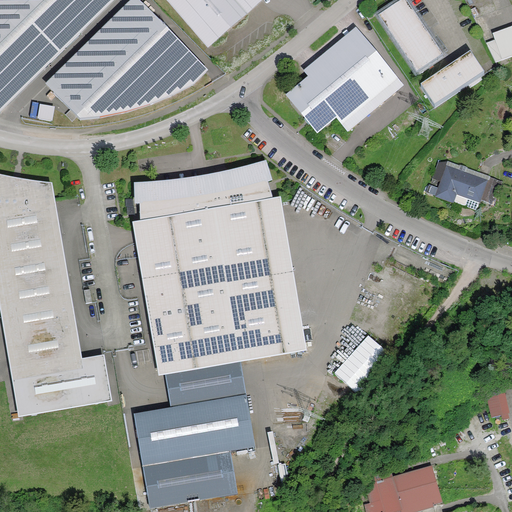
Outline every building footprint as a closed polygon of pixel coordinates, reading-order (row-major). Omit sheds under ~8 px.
[(0,0),(0,114),(1,116),(120,0),(0,0)] [(83,122),(136,113),(192,90),(209,73),(137,0),(134,0),(47,85),(83,122)] [(174,0),(212,42),(229,28),(260,0),(174,0)] [(379,18),(418,73),(442,56),(404,1),(379,18)] [(496,43),(488,46),(496,63),(511,57),(511,31),(494,38),(496,43)] [(354,117),(396,82),(360,39),(294,93),(294,103),(305,116),(318,132),(337,117),(349,132),(360,123),(354,117)] [(471,56),(421,88),(434,107),(484,75),(471,56)] [(55,108),(40,106),(38,121),(53,123),(55,108)] [(141,226),(166,373),(239,360),(298,350),(274,202),(265,168),(203,185),(141,191),(142,220),(141,226)] [(478,202),(486,182),(449,168),(438,197),(453,202),(456,194),(478,202)] [(0,220),(52,212),(47,188),(15,184),(0,180),(0,220)] [(77,366),(52,212),(0,220),(0,278),(23,414),(107,400),(100,362),(77,366)] [(91,290),(84,291),(87,303),(93,302),(91,290)] [(335,373),(357,393),(391,356),(369,336),(335,373)] [(255,449),(239,360),(166,373),(173,410),(134,416),(151,510),(239,494),(231,453),(255,449)] [(501,417),(507,416),(500,385),(484,388),(491,415),(500,413),(501,417)] [(364,502),(367,511),(400,511),(401,511),(442,500),(431,462),(366,481),(371,500),(364,502)]
